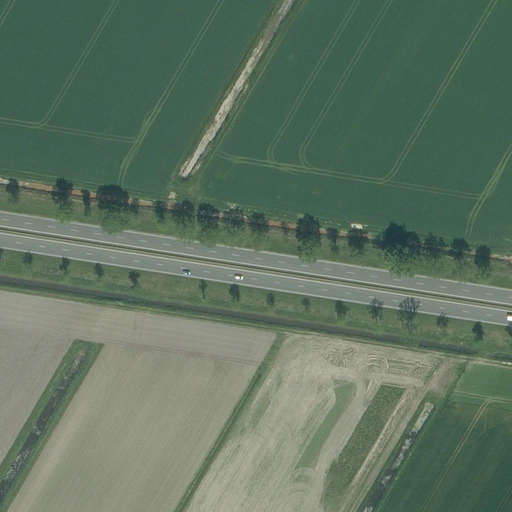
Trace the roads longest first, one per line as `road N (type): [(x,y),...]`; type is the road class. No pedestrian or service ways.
road 1 (trunk): [(511,296),(0,217)]
road 2 (trunk): [(0,239),(511,318)]
